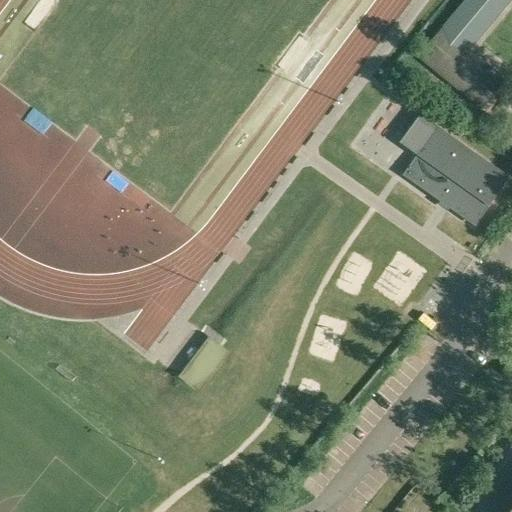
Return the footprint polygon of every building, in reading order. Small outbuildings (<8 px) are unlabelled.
[(466,0),(420,58),(431,67),(458,88),(482,109),(506,79),(476,55),(471,51),(511,0),(466,0)] [(493,113),(487,108),(473,126),(483,135),(488,129),(498,137),(508,124),(493,113)] [(403,175),(430,194),(440,201),(439,203),(448,210),(449,208),(475,226),(507,180),(420,118),(403,141),(419,153),(403,175)] [(388,232),(380,244),(434,280),(442,269),(388,232)] [(207,336),(177,375),(199,392),(229,353),(221,347),(207,336)]
